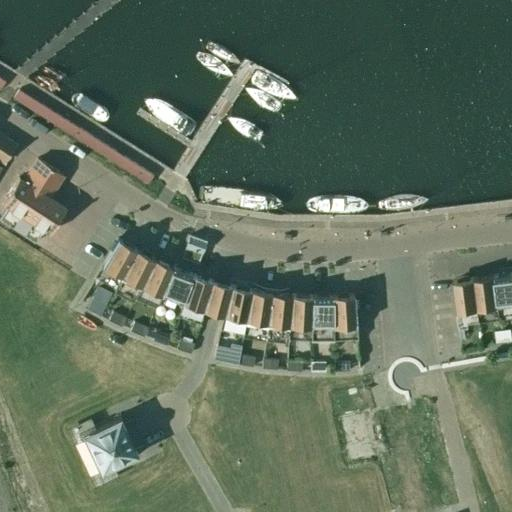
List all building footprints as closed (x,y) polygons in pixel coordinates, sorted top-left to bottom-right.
[(13,89),(9,97),(147,185),(152,177),(13,89)] [(0,159),(3,161),(15,143),(0,133),(0,159)] [(6,205),(0,214),(0,219),(33,241),(42,228),(48,232),(64,206),(48,195),(62,173),(37,157),(22,179),(17,176),(1,201),(6,205)] [(196,261),(204,239),(189,234),(181,255),(196,261)] [(118,277),(134,247),(116,237),(99,266),(118,277)] [(118,277),(138,288),(153,257),(134,247),(118,277)] [(138,288),(159,297),(172,265),(153,257),(138,288)] [(159,297),(180,305),(191,273),(172,265),(159,297)] [(511,272),(493,274),(498,308),(511,306),(511,272)] [(201,311),(202,308),(211,279),(191,273),(180,305),(201,311)] [(493,274),(473,277),(477,311),(498,308),(493,274)] [(465,312),(477,311),(473,277),(452,280),(458,329),(467,328),(465,312)] [(222,313),(229,284),(220,281),(211,279),(202,308),(212,311),(222,313)] [(111,291),(98,284),(86,308),(99,314),(111,291)] [(229,284),(222,313),(221,317),(243,321),(249,288),(229,284)] [(270,291),(249,288),(243,321),(265,325),(270,291)] [(290,293),(270,291),(265,325),(287,327),(290,293)] [(311,294),(290,293),(287,327),(310,328),(311,294)] [(332,294),(332,328),(355,327),(352,293),(332,294)] [(310,328),(332,328),(332,294),(311,294),(310,328)] [(120,325),(125,316),(111,310),(107,319),(120,325)] [(142,335),(146,326),(132,320),(128,329),(142,335)] [(508,328),(500,329),(502,340),(509,339),(508,328)] [(165,344),(169,334),(155,329),(151,339),(165,344)] [(500,329),(493,330),(494,341),(502,340),(500,329)] [(189,352),(192,342),(178,338),(175,347),(189,352)] [(216,344),(213,358),(236,362),(240,344),(230,342),(229,347),(216,344)] [(237,363),(251,365),(253,355),(238,353),(237,363)] [(261,367),(275,368),(276,358),(261,357),(261,367)] [(285,369),(300,370),(300,360),(286,359),(285,369)] [(333,370),(348,369),(348,359),(333,360),(333,370)] [(309,370),(324,370),(324,360),(309,360),(309,370)] [(122,416),(119,411),(77,431),(97,473),(139,453),(137,449),(135,450),(119,417),(122,416)] [(363,413),(339,419),(349,460),(373,455),(363,413)]
